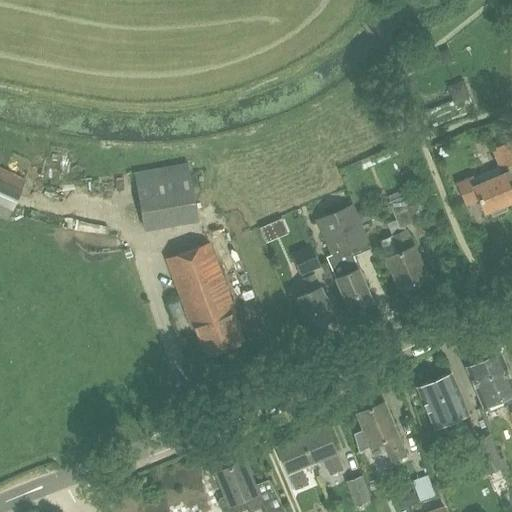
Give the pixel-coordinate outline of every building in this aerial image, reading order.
[(454,104),(469,97),(463,81),(447,87),(454,104)] [(501,171),(511,165),(511,142),(511,140),(491,149),(501,171)] [(134,173),(143,225),(197,216),(188,163),(134,173)] [(0,168),(0,216),(7,219),(25,180),(0,168)] [(507,210),(505,204),(511,200),(511,181),(508,172),(502,174),(499,168),(484,175),(487,181),(474,186),(471,179),(457,185),(466,205),(479,200),(484,213),(490,210),(492,217),(507,210)] [(388,202),(400,229),(423,218),(420,210),(428,207),(424,195),(416,199),(413,192),(403,196),(401,191),(388,197),(390,201),(388,202)] [(316,221),(331,255),(326,257),(349,311),(373,301),(350,250),(368,242),(352,206),(316,221)] [(356,211),(361,224),(372,218),(367,207),(356,211)] [(259,227),(266,243),(288,233),(282,218),(259,227)] [(400,290),(427,278),(406,230),(379,241),(400,290)] [(233,314),(236,312),(209,242),(165,258),(191,328),(193,328),(204,357),(243,342),(233,314)] [(301,276),(321,267),(311,245),(291,254),(301,276)] [(310,293),(296,298),(310,328),(333,318),(314,274),(303,278),(310,293)] [(511,395),(511,381),(500,353),(466,368),(483,408),(511,395)] [(416,388),(434,429),(468,414),(450,373),(416,388)] [(370,446),(383,440),(391,461),(407,454),(383,400),(355,412),(370,446)] [(324,426),(300,436),(311,461),(323,457),(330,475),(343,470),(324,426)] [(489,435),(477,440),(472,426),(464,429),(470,443),(473,442),(487,474),(495,470),(502,484),(508,482),(489,435)] [(300,467),(311,461),(300,436),(276,446),(295,490),(307,484),(300,467)] [(285,511),(266,476),(251,483),(242,461),(216,472),(227,496),(221,498),(222,501),(219,502),(223,511),(236,511),(247,508),(249,511),(259,508),(260,511),(285,511)] [(435,495),(427,475),(412,481),(417,493),(396,501),(399,508),(435,495)] [(354,507),(371,500),(362,476),(345,482),(354,507)] [(107,507),(111,511),(127,511),(133,508),(122,495),(107,507)]
